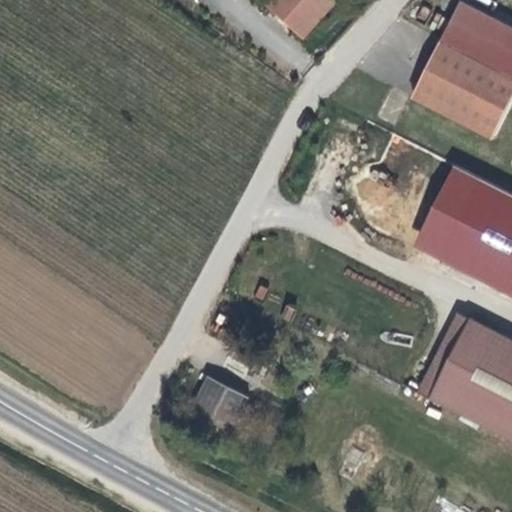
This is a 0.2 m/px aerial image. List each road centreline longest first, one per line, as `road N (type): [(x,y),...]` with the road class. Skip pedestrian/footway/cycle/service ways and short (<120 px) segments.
road 1 (track): [(111,464),(297,117),(395,0)]
road 2 (secondary): [(203,511),(0,400)]
